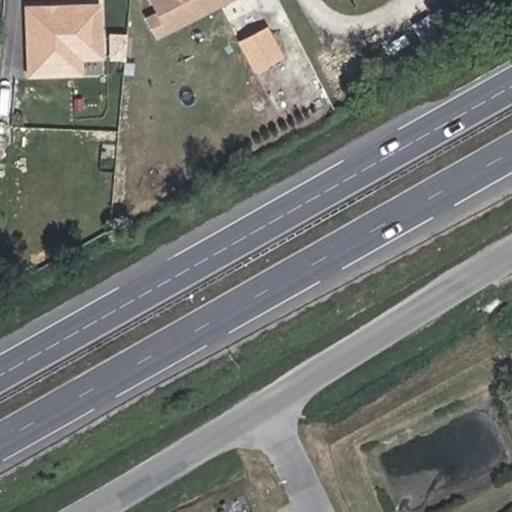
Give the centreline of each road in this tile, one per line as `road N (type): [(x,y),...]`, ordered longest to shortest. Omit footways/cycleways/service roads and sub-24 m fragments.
road 1 (trunk): [(0,438),(511,147)]
road 2 (trunk): [(511,79),(0,369)]
road 3 (residential): [(74,511),(511,256)]
